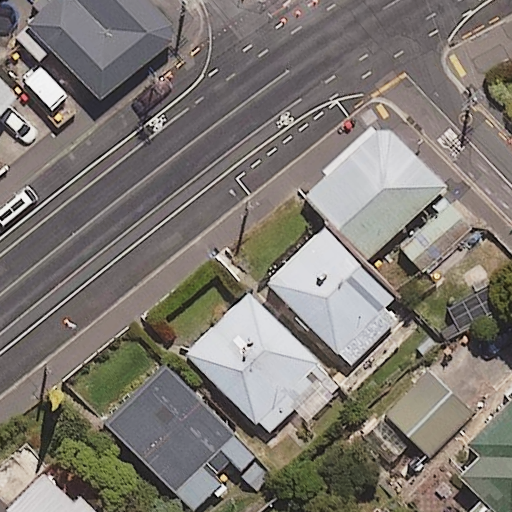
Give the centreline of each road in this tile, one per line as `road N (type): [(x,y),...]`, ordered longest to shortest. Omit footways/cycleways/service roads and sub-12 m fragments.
road 1 (secondary): [(348,20),(0,290)]
road 2 (tertiary): [(348,20),(511,183)]
